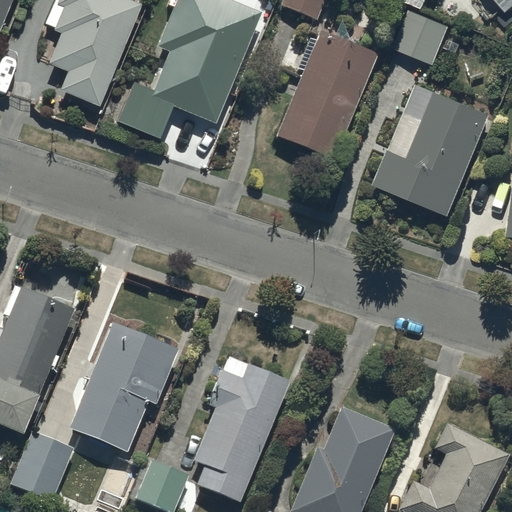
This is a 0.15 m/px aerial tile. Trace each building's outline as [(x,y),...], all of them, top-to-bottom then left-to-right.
[(0,0),(0,28),(11,0),(0,0)] [(53,0),(44,24),(53,28),(52,31),(60,34),(48,64),(67,71),(59,91),(100,107),(140,4),(128,0),(53,0)] [(259,12),(230,0),(167,0),(167,4),(173,6),(156,48),(168,52),(153,91),(134,83),(118,122),(159,139),(172,107),(214,124),(259,12)] [(325,0),(283,0),(281,5),(317,20),(325,0)] [(511,0),(492,0),(506,15),(511,9),(511,0)] [(448,26),(409,10),(393,49),(433,65),(448,26)] [(379,53),(322,29),(277,137),(335,160),(379,53)] [(490,116),(415,85),(373,185),(448,216),(490,116)] [(0,424),(23,434),(75,310),(16,285),(4,313),(10,315),(0,339),(0,424)] [(179,350),(112,323),(69,429),(127,452),(147,402),(156,405),(179,350)] [(240,502),(289,380),(228,356),(208,405),(214,408),(193,461),(204,466),(196,485),(240,502)] [(361,511),(395,429),(343,408),(325,451),(318,448),(292,511),(361,511)] [(411,481),(397,509),(403,511),(480,511),(509,455),(448,424),(436,448),(445,453),(427,489),(411,481)] [(75,448),(34,430),(10,483),(51,501),(75,448)] [(146,457),(129,496),(167,511),(172,511),(188,475),(146,457)]
